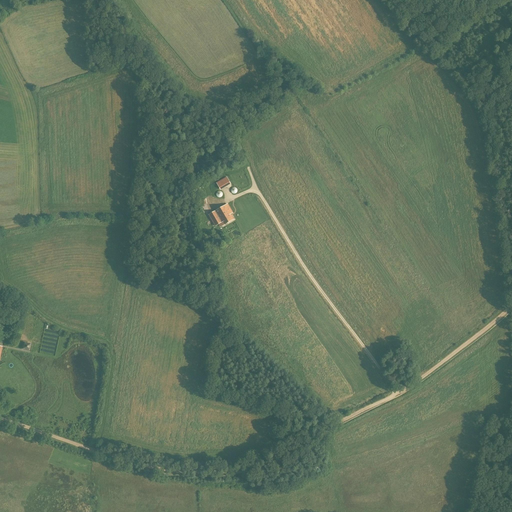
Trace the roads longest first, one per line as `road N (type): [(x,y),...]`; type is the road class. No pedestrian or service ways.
road 1 (track): [(511,303),(420,378),(262,467),(146,466),(0,417)]
road 2 (track): [(256,190),(235,136),(291,93),(223,0)]
road 3 (track): [(0,278),(50,321),(110,344),(95,450)]
